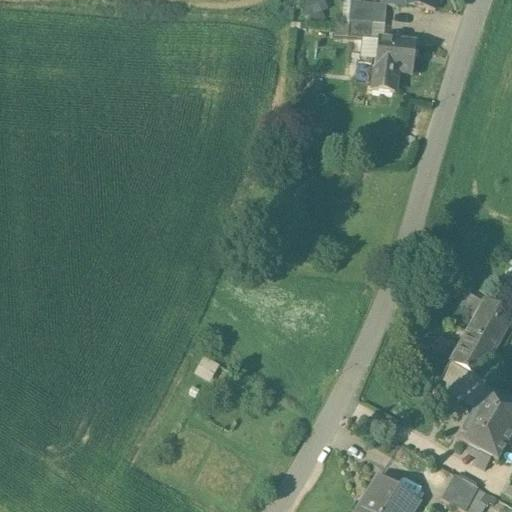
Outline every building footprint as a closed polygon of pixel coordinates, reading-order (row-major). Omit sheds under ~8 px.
[(327,16),(322,0),(303,0),(309,22),(327,16)] [(435,0),(382,0),(381,8),(385,9),(434,14),(435,0)] [(381,8),(350,4),(348,25),(367,26),(372,27),(384,27),(385,9),(381,8)] [(367,26),(348,25),(347,41),(371,43),(372,27),(367,26)] [(415,47),(378,42),(372,94),(394,96),(396,76),(412,78),(415,47)] [(511,319),(484,304),(449,367),(477,383),(511,320),(511,319)] [(202,359),(195,377),(212,383),(219,365),(202,359)] [(477,383),(449,367),(435,393),(473,415),(488,389),(477,383)] [(473,415),(455,447),(495,469),(511,437),(511,405),(488,392),(489,389),(488,389),(473,415)] [(465,511),(476,493),(453,480),(440,504),(453,511),(465,511)] [(379,482),(367,500),(370,502),(362,511),(411,511),(416,505),(379,482)] [(476,493),(465,511),(480,511),(482,509),(478,507),(483,497),(476,493)]
